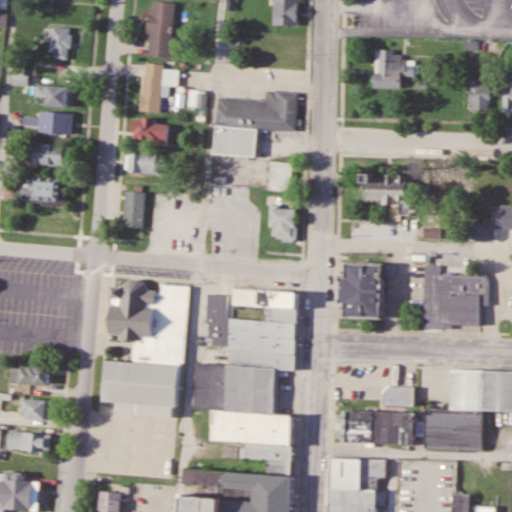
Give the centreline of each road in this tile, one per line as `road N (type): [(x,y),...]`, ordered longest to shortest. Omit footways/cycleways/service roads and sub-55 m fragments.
road 1 (residential): [(73,511),(116,0)]
road 2 (residential): [(309,511),(324,0)]
road 3 (residential): [(318,270),(0,248)]
road 4 (residential): [(511,353),(316,346)]
road 5 (residential): [(511,141),(320,137)]
